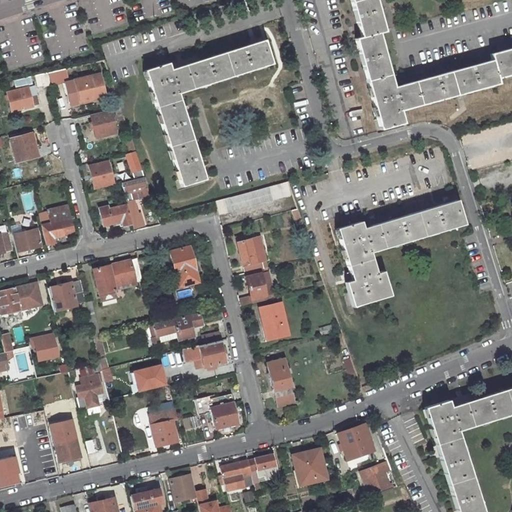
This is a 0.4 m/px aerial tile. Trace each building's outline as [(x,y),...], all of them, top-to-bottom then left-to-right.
[(377,0),(353,0),(363,38),(358,39),(383,129),(406,123),(403,110),(500,84),(499,78),(511,74),(511,48),(492,54),(494,60),(397,88),(382,33),(387,32),(377,0)] [(171,65),(147,72),(182,185),(206,178),(180,95),(273,66),(266,42),(173,71),(171,65)] [(37,87),(51,85),(50,73),(35,75),(37,87)] [(101,76),(72,83),(78,105),(106,98),(101,76)] [(36,88),(34,88),(31,77),(15,81),(18,92),(9,94),(14,112),(33,107),(31,99),(38,97),(36,88)] [(98,138),(117,134),(111,112),(110,110),(92,115),(92,116),(94,122),(91,123),(93,130),(96,129),(98,138)] [(31,136),(12,141),(19,165),(41,159),(37,142),(33,143),(31,136)] [(133,141),(128,142),(130,151),(137,150),(133,141)] [(138,154),(129,157),(134,172),(139,171),(140,175),(145,174),(138,154)] [(111,161),(92,166),(97,188),(116,183),(111,161)] [(139,192),(137,188),(149,185),(146,177),(123,182),(128,200),(135,198),(133,193),(139,192)] [(217,215),(293,194),(288,182),(214,202),(217,215)] [(467,224),(459,199),(366,228),(364,221),(340,228),(354,280),(348,282),(354,305),(392,295),(386,272),(379,273),(373,252),(467,224)] [(105,226),(124,221),(126,226),(134,224),(130,205),(110,210),(109,206),(101,208),(105,226)] [(44,226),(49,246),(56,245),(56,244),(60,242),(59,239),(66,237),(65,235),(75,233),(75,232),(70,210),(51,213),(53,224),(44,226)] [(43,223),(51,221),(49,212),(41,213),(43,223)] [(44,246),(40,231),(29,233),(29,230),(23,231),(24,235),(16,237),(20,251),(44,246)] [(0,256),(15,252),(11,234),(0,237),(0,256)] [(245,238),(236,240),(245,274),(257,271),(262,270),(263,270),(261,262),(265,261),(259,238),(246,242),(245,238)] [(188,248),(169,252),(177,288),(193,284),(189,269),(193,268),(188,248)] [(142,286),(135,260),(108,267),(112,288),(137,281),(139,287),(142,286)] [(150,276),(146,261),(138,262),(142,278),(150,276)] [(95,281),(99,297),(114,294),(112,288),(108,267),(95,270),(98,281),(95,281)] [(245,274),(252,303),(264,301),(263,296),(273,294),(268,274),(263,275),(258,277),(257,271),(245,274)] [(82,292),(80,282),(48,290),(47,290),(53,312),(75,306),(72,295),(82,292)] [(15,289),(0,293),(0,312),(7,311),(8,314),(20,310),(15,289)] [(288,336),(280,304),(258,310),(263,329),(260,330),(263,342),(288,336)] [(178,339),(193,335),(191,327),(202,324),(199,313),(163,323),(165,333),(175,331),(178,339)] [(163,323),(152,325),(155,336),(165,333),(163,323)] [(219,340),(217,331),(202,335),(204,344),(219,340)] [(12,352),(7,336),(0,337),(0,341),(3,354),(12,352)] [(51,339),(33,344),(38,362),(56,357),(51,339)] [(205,377),(227,371),(219,340),(204,344),(197,345),(204,372),(205,377)] [(284,360),(267,364),(278,407),(295,402),(284,360)] [(66,365),(33,373),(35,380),(67,371),(66,365)] [(97,376),(79,380),(81,387),(75,388),(77,400),(84,398),(86,409),(97,407),(95,396),(102,394),(97,376)] [(140,381),(133,382),(134,389),(142,387),(140,381)] [(448,400),(423,408),(454,511),(482,511),(457,432),(511,414),(511,387),(450,406),(448,400)] [(237,424),(230,393),(206,399),(207,400),(203,401),(207,418),(210,417),(213,429),(237,424)] [(203,401),(189,405),(193,421),(207,418),(203,401)] [(175,409),(149,415),(156,447),(177,442),(173,422),(178,420),(175,409)] [(74,415),(50,420),(61,464),(84,458),(74,415)] [(375,427),(364,430),(370,446),(380,442),(375,427)] [(318,448),(291,455),(299,485),(325,479),(318,448)] [(0,482),(19,478),(12,450),(0,452),(0,482)] [(276,475),(271,454),(247,461),(249,471),(252,483),(258,482),(256,474),(259,473),(261,479),(276,475)] [(222,482),(224,490),(242,486),(239,473),(249,471),(247,461),(219,467),(221,476),(222,482)] [(388,489),(381,469),(376,471),(373,464),(362,468),(365,475),(360,477),(366,496),(388,489)] [(239,473),(242,486),(252,483),(249,471),(239,473)] [(190,475),(169,480),(174,501),(195,496),(194,492),(190,475)] [(198,511),(229,511),(228,505),(217,508),(215,501),(208,503),(204,489),(194,492),(195,496),(198,511)] [(160,504),(156,490),(128,497),(131,511),(138,511),(138,508),(160,504)] [(90,511),(115,511),(113,498),(89,504),(90,511)]
